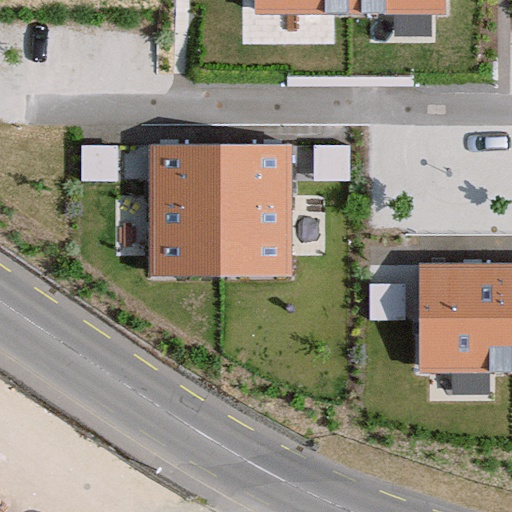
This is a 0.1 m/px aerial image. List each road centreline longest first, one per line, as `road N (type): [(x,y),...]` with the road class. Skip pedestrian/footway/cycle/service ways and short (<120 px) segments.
road 1 (residential): [(32,109),(511,112)]
road 2 (tertiary): [(357,511),(148,407),(0,304)]
